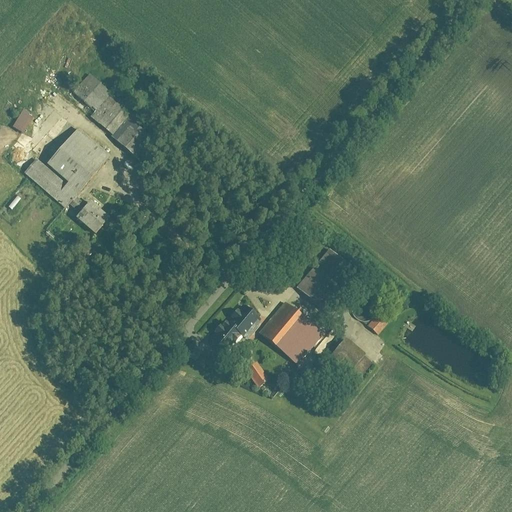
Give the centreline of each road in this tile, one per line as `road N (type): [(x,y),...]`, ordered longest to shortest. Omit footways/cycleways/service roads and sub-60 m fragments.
road 1 (residential): [(475,0),(31,511)]
road 2 (unknown): [(85,124),(139,203),(230,282)]
